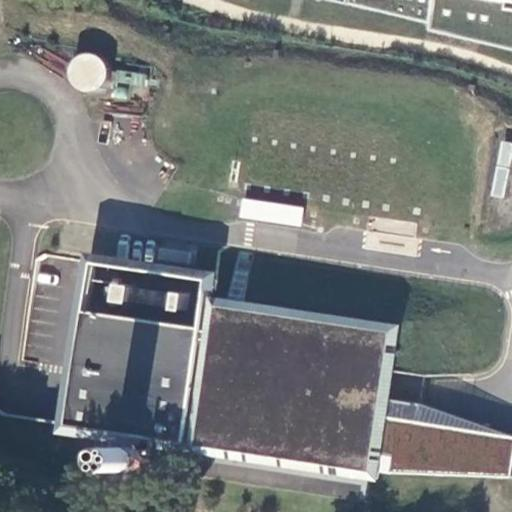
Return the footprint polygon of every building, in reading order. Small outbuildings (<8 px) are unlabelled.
[(511,0),(326,0),(432,26),(431,32),(511,52),(511,0)] [(97,94),(108,97),(117,93),(124,85),(160,91),(162,79),(132,74),(132,76),(125,76),(125,72),(122,66),(117,61),(107,58),(97,60),(89,67),(87,77),(90,87),(97,94)] [(128,99),(129,100),(131,102),(133,103),(135,103),(137,102),(139,101),(140,99),(140,97),(140,95),(139,93),(137,92),(136,91),(133,91),(131,91),(130,93),(129,94),(128,97),(128,99)] [(387,381),(394,337),(256,314),(220,309),(221,302),(209,300),(212,282),(98,264),(72,428),(116,435),(109,478),(150,484),(152,471),(368,505),(387,381)] [(221,302),(220,309),(256,314),(257,307),(247,305),(251,273),(237,271),(232,303),(221,302)]
